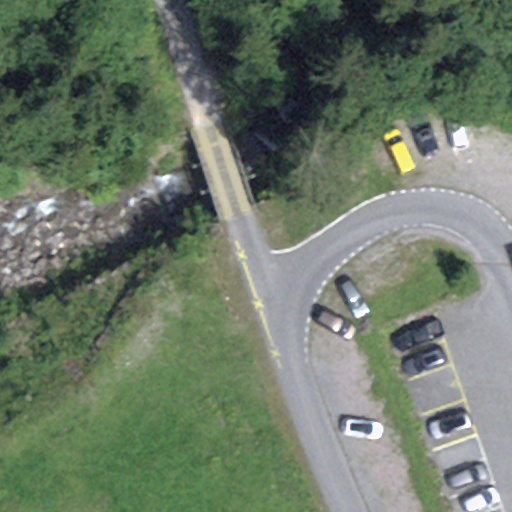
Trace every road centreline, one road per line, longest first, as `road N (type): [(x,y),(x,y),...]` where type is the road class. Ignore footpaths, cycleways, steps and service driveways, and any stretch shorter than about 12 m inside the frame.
road 1 (unclassified): [(511,294),(491,240),(466,220),(400,206),(366,213),(262,281)]
road 2 (unclassified): [(262,281),(170,0)]
road 3 (unclassified): [(262,281),(343,511)]
